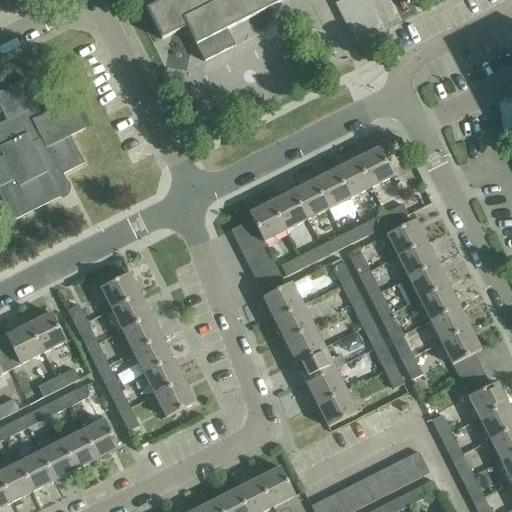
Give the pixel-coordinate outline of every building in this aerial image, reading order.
[(165,0),(146,10),(162,41),(187,28),(204,64),(235,48),(227,31),(284,2),(286,2),(284,0),(165,0)] [(375,0),(343,0),(340,2),(360,47),(390,33),(375,0)] [(0,203),(0,207),(9,225),(60,199),(56,191),(66,185),(67,187),(68,186),(63,176),(84,165),(70,138),(85,130),(71,102),(41,117),(37,108),(38,107),(25,81),(0,93),(0,109),(6,122),(0,124),(0,197),(2,202),(0,203)] [(379,150),(356,161),(370,190),(393,178),(379,150)] [(356,161),(334,172),(349,201),(370,190),(356,161)] [(334,172),(314,182),(328,211),(349,201),(334,172)] [(314,182),(293,193),(307,222),(328,211),(314,182)] [(293,193),(271,204),(285,233),(307,222),(293,193)] [(249,216),(252,222),(258,233),(263,244),(285,233),(271,204),(249,216)] [(401,206),(383,215),(389,226),(407,217),(401,206)] [(389,226),(383,215),(367,224),(372,234),(389,226)] [(258,233),(252,222),(231,233),(237,244),(258,233)] [(386,237),(397,260),(427,245),(415,223),(386,237)] [(360,228),(342,237),(347,248),(366,238),(360,228)] [(237,244),(242,255),(263,245),(263,244),(258,233),(237,244)] [(347,248),(342,237),(329,244),(334,254),(347,248)] [(242,255),(248,266),(269,255),(263,245),(242,255)] [(397,260),(408,281),(437,266),(427,245),(397,260)] [(320,248),(299,259),(304,270),(326,259),(320,248)] [(269,255),(248,266),(253,277),(274,266),(269,255)] [(350,260),(359,279),(370,273),(361,255),(350,260)] [(304,270),(299,259),(282,268),(287,278),(304,270)] [(332,269),(342,288),(353,283),(343,264),(332,269)] [(274,266),(253,277),(259,288),(280,277),(274,266)] [(408,281),(419,302),(448,288),(437,266),(408,281)] [(370,273),(359,279),(367,296),(379,291),(370,273)] [(100,290),(112,313),(141,298),(129,276),(100,290)] [(280,277),(259,288),(264,299),(286,288),(280,277)] [(353,283),(342,288),(350,305),(361,299),(353,283)] [(263,300),(274,322),(303,307),(292,285),(286,288),(264,299),(263,300)] [(419,302),(430,324),(459,309),(448,288),(419,302)] [(112,313),(123,334),(152,319),(141,298),(112,313)] [(371,303),(381,322),(391,316),(382,298),(371,303)] [(67,313),(77,331),(88,325),(79,307),(67,313)] [(274,322),(284,343),(313,329),(303,307),(274,322)] [(354,312),(363,331),(374,325),(365,307),(354,312)] [(430,324),(441,345),(470,330),(459,309),(430,324)] [(51,316),(29,327),(43,355),(65,344),(51,316)] [(391,316),(381,322),(391,342),(402,336),(391,316)] [(123,334),(133,355),(163,341),(152,319),(123,334)] [(77,331),(88,352),(99,346),(88,325),(77,331)] [(374,325),(363,331),(373,349),(383,344),(374,325)] [(9,342),(0,346),(0,349),(11,371),(43,355),(29,327),(7,338),(9,342)] [(284,343),(295,365),(324,350),(313,329),(284,343)] [(452,367),(474,356),(481,352),(470,330),(441,345),(452,367)] [(133,355),(144,376),(173,362),(163,341),(133,355)] [(394,348),(402,364),(413,359),(405,343),(394,348)] [(88,352),(98,373),(110,367),(99,346),(88,352)] [(0,376),(11,371),(0,349),(0,376)] [(295,365),(305,386),(335,372),(345,367),(340,358),(330,363),(324,350),(295,365)] [(376,355),(385,373),(396,368),(387,350),(376,355)] [(452,367),(460,383),(463,388),(484,378),(474,356),(452,367)] [(413,359),(402,364),(411,382),(422,376),(413,359)] [(144,376),(155,398),(184,383),(173,362),(144,376)] [(98,373),(109,394),(120,389),(110,367),(98,373)] [(396,368),(385,373),(394,391),(405,385),(396,368)] [(74,371),(56,380),(62,390),(79,382),(74,371)] [(305,386),(316,407),(345,393),(335,372),(305,386)] [(463,390),(468,399),(490,388),(484,378),(463,388),(460,383),(453,386),(457,393),(463,390)] [(62,390),(56,380),(38,388),(44,399),(62,390)] [(184,383),(155,398),(166,420),(195,405),(184,383)] [(468,399),(479,421),(508,407),(497,385),(490,388),(468,399)] [(83,388),(64,398),(70,409),(88,400),(83,388)] [(109,394),(120,416),(131,410),(120,389),(109,394)] [(345,393),(316,407),(327,429),(356,415),(345,393)] [(64,398),(43,408),(49,419),(70,409),(64,398)] [(392,408),(398,420),(415,411),(409,400),(392,408)] [(14,401),(0,408),(0,418),(1,421),(19,411),(14,401)] [(479,421),(490,443),(511,431),(511,413),(508,407),(479,421)] [(43,408),(22,419),(27,430),(49,419),(43,408)] [(131,410),(120,416),(129,433),(140,428),(131,410)] [(432,423),(441,441),(451,435),(442,418),(432,423)] [(22,419),(1,430),(7,441),(27,430),(22,419)] [(105,421),(82,433),(97,462),(120,451),(105,421)] [(511,431),(490,443),(501,464),(511,458),(511,431)] [(82,433),(61,443),(76,473),(97,462),(82,433)] [(451,435),(441,441),(450,459),(460,453),(451,435)] [(61,443),(39,454),(54,484),(76,473),(61,443)] [(39,454),(19,464),(34,494),(54,484),(39,454)] [(419,454),(407,459),(418,480),(429,475),(419,454)] [(511,458),(501,464),(511,486),(511,485),(511,458)] [(407,459),(397,465),(407,486),(418,480),(407,459)] [(453,466),(462,484),(473,478),(464,461),(453,466)] [(19,464),(0,473),(0,480),(12,505),(34,494),(19,464)] [(397,465),(386,470),(397,491),(407,486),(397,465)] [(281,469),(259,480),(273,510),(296,498),(281,469)] [(386,470),(375,476),(386,497),(397,491),(386,470)] [(375,476),(365,481),(375,502),(386,497),(375,476)] [(473,478),(462,484),(471,502),(482,496),(473,478)] [(0,480),(0,511),(12,505),(0,480)] [(259,480),(237,491),(247,511),(268,511),(273,510),(259,480)] [(365,481),(354,487),(365,508),(375,502),(365,481)] [(423,488),(428,498),(429,500),(439,495),(433,483),(423,488)] [(354,487),(343,492),(353,511),(355,511),(365,508),(354,487)] [(423,488),(404,497),(409,507),(428,498),(423,488)] [(247,511),(237,491),(216,502),(220,511),(247,511)] [(353,511),(343,492),(332,497),(339,511),(353,511)] [(494,509),(508,508),(507,493),(493,494),(494,509)] [(339,511),(332,497),(322,503),(326,511),(339,511)] [(399,511),(409,507),(404,497),(386,506),(389,511),(399,511)] [(220,511),(216,502),(195,511),(220,511)] [(326,511),(322,503),(311,508),(313,511),(326,511)] [(475,509),(476,511),(489,511),(485,503),(475,509)]
